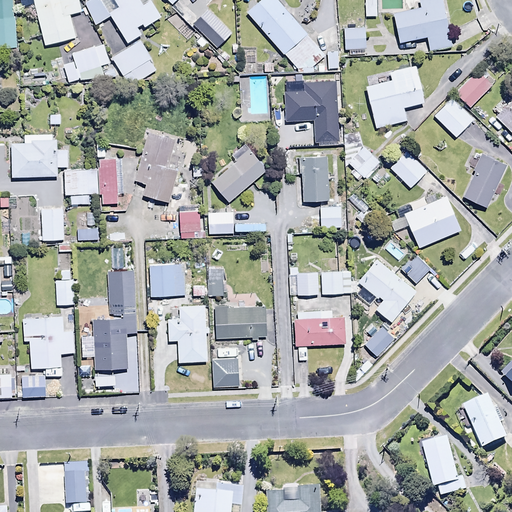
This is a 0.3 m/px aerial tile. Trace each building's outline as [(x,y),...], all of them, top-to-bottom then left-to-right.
[(12,18),(11,0),(0,0),(0,49),(16,48),(15,18),(12,18)] [(32,0),(43,44),(73,37),(68,14),(81,11),(77,0),(32,0)] [(116,7),(107,13),(126,45),(140,36),(136,29),(141,25),(142,28),(160,18),(148,0),(88,0),(83,3),(92,18),(99,14),(97,11),(112,1),(115,6),(116,7)] [(275,0),(258,0),(244,13),(281,55),(282,54),(296,70),(297,74),(312,73),(312,67),(324,56),(275,0)] [(375,0),(363,0),(364,17),(376,17),(375,0)] [(440,0),(416,0),(418,8),(391,14),(397,44),(425,38),(428,53),(451,48),(440,0)] [(363,25),(342,26),(344,56),(364,55),(363,25)] [(150,64),(152,62),(139,40),(110,58),(129,88),(155,72),(150,64)] [(78,81),(80,87),(105,80),(116,76),(114,69),(102,72),(94,47),(70,54),(72,61),(61,65),(67,84),(78,81)] [(336,49),(325,50),(327,67),(337,66),(336,49)] [(405,122),(402,108),(423,103),(413,66),(366,78),(368,86),(364,87),(374,129),(405,122)] [(468,109),(491,86),(484,79),(488,75),(479,67),(475,71),(453,93),(468,109)] [(334,82),(304,84),(304,92),(283,93),(285,123),(312,121),(313,144),(337,142),(334,82)] [(432,115),(454,139),(473,121),(451,98),(432,115)] [(511,98),(493,117),(511,136),(511,98)] [(137,191),(143,192),(142,196),(167,203),(177,170),(167,167),(174,140),(147,132),(132,182),(139,184),(137,191)] [(51,134),(23,135),(23,143),(9,143),(9,178),(56,177),(56,168),(66,168),(66,150),(55,150),(55,140),(51,140),(51,134)] [(242,142),(228,154),(232,159),(207,181),(226,204),(265,170),(242,142)] [(362,147),(347,164),(352,169),(348,174),(357,182),(361,177),(365,181),(381,163),(362,147)] [(425,172),(404,150),(387,167),(408,189),(425,172)] [(505,166),(480,155),(460,198),(485,209),(505,166)] [(326,201),(324,157),(300,159),(302,202),(326,201)] [(70,196),(70,205),(88,205),(88,195),(100,195),(100,205),(117,205),(117,194),(121,194),(121,162),(115,162),(115,160),(96,160),(96,170),(62,170),(62,196),(70,196)] [(198,161),(190,162),(191,178),(199,178),(198,161)] [(434,193),(408,204),(410,210),(401,214),(417,250),(459,231),(444,195),(436,199),(434,193)] [(339,205),(318,205),(319,227),(339,226),(339,205)] [(61,206),(39,207),(40,238),(63,237),(61,206)] [(353,218),(363,227),(374,215),(365,206),(353,218)] [(207,212),(207,233),(233,232),(232,211),(207,212)] [(179,239),(193,239),(193,233),(199,233),(199,212),(178,212),(179,239)] [(75,229),(76,241),(97,241),(97,229),(75,229)] [(409,263),(407,260),(398,269),(415,285),(430,269),(416,256),(409,263)] [(374,259),(356,282),(376,299),(377,298),(381,301),(373,310),(390,323),(415,292),(374,259)] [(183,262),(148,264),(149,295),(184,294),(183,262)] [(316,295),(316,273),(297,273),(297,268),(288,268),(288,276),(294,276),(295,296),(316,295)] [(69,271),(59,272),(59,280),(54,280),(55,306),(74,305),(72,280),(69,280),(69,271)] [(108,319),(91,319),(93,370),(126,369),(124,335),(137,334),(134,271),(105,272),(108,319)] [(342,294),(350,294),(350,272),(319,273),(319,295),(342,295),(342,294)] [(203,294),(203,284),(191,284),(191,294),(203,294)] [(214,339),(247,338),(247,341),(259,341),(259,338),(266,338),(265,305),(253,306),(253,308),(228,309),(228,307),(213,307),(214,339)] [(203,306),(177,307),(178,319),(166,320),(167,341),(176,341),(177,363),(206,362),(203,306)] [(306,361),(306,346),(344,346),(343,317),(321,318),(321,311),(296,312),(296,320),(293,320),(293,346),(292,346),(293,386),(299,386),(299,361),(306,361)] [(28,342),(30,370),(60,368),(59,355),(73,354),(72,331),(62,331),(61,316),(41,317),(41,314),(22,315),(23,319),(21,319),(22,342),(28,342)] [(370,325),(364,331),(370,337),(362,345),(374,358),(393,340),(380,327),(376,331),(370,325)] [(237,358),(209,359),(210,388),(238,387),(237,358)] [(511,360),(499,374),(511,387),(511,360)] [(9,374),(0,374),(0,399),(10,399),(10,396),(14,396),(14,379),(9,379),(9,374)] [(92,376),(92,387),(115,386),(115,375),(92,376)] [(45,397),(44,376),(20,377),(20,398),(45,397)] [(488,395),(462,406),(480,449),(506,438),(488,395)] [(457,479),(446,437),(421,443),(432,488),(437,487),(439,498),(465,491),(462,477),(457,479)] [(85,472),(64,473),(65,504),(86,504),(85,472)] [(236,511),(237,507),(240,507),(242,487),(215,485),(214,492),(193,490),(191,511),(236,511)] [(318,511),(317,486),(297,487),(298,502),(282,502),(281,490),(264,490),(264,501),(263,501),(262,511),(318,511)] [(147,490),(135,490),(135,504),(147,504),(147,490)]
